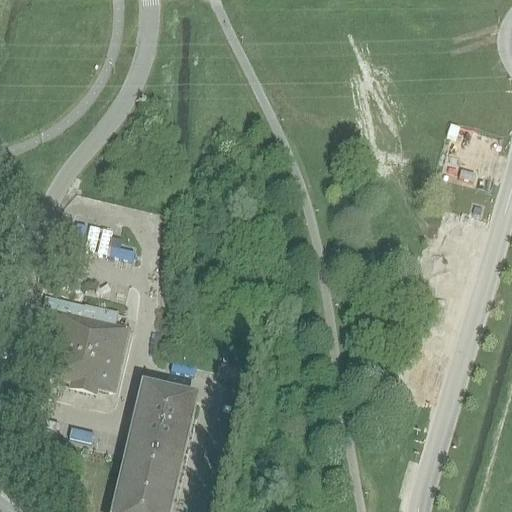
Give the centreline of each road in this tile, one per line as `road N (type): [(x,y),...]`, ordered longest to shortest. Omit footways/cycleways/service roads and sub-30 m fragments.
road 1 (unclassified): [(0,395),(53,195),(139,72),(149,0)]
road 2 (tertiary): [(418,511),(511,190)]
